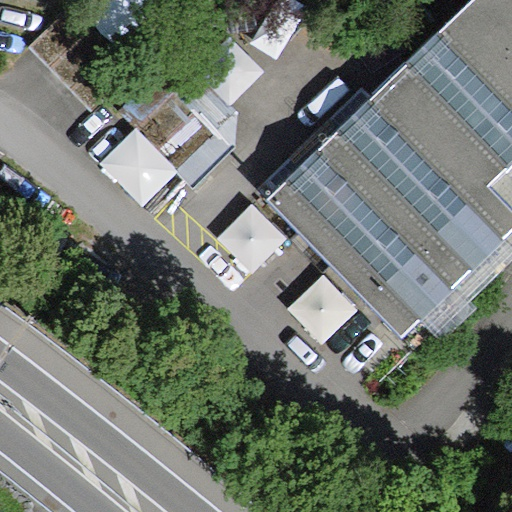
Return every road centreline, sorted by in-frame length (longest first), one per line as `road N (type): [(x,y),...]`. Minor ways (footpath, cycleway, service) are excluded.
road 1 (trunk): [(196,511),(0,360)]
road 2 (trunk): [(0,429),(100,511)]
